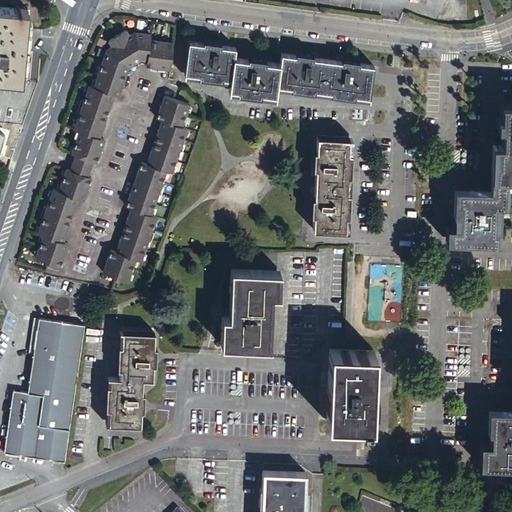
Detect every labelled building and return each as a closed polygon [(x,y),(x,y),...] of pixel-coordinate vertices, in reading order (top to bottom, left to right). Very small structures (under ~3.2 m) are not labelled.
[(0,5),(0,15),(10,17),(11,8),(27,10),(24,37),(28,37),(31,9),(22,8),(19,7),(0,5)] [(0,77),(23,80),(28,37),(24,37),(27,10),(11,8),(10,17),(0,15),(0,77)] [(112,38),(115,43),(132,34),(129,27),(112,38)] [(121,91),(130,64),(143,56),(148,57),(148,64),(172,68),(176,42),(152,39),(153,33),(137,31),(132,34),(115,43),(110,47),(97,83),(93,82),(77,126),(82,128),(74,150),(78,151),(94,156),(98,158),(107,136),(101,134),(117,90),(121,91)] [(282,62),(268,61),(251,59),(251,62),(245,61),(246,58),(237,57),(238,47),(228,45),(228,48),(222,48),(223,44),(206,42),(191,41),(186,72),(201,73),(224,77),(232,78),(231,88),(240,89),(263,92),(277,93),(278,84),(293,86),(316,89),(333,91),(357,94),(371,96),(375,64),(361,63),(344,61),(338,60),(337,60),(321,57),(320,61),(315,60),(315,57),(298,55),(283,53),(282,62)] [(0,123),(24,126),(40,82),(32,81),(31,85),(22,82),(23,80),(0,77),(0,123)] [(190,103),(166,94),(158,116),(163,118),(148,162),(142,160),(126,204),(131,206),(116,249),(111,247),(103,270),(127,278),(134,256),(139,258),(156,214),(150,212),(166,169),(172,170),(188,126),(182,124),(190,103)] [(511,98),(503,98),(503,139),(497,139),(496,157),(494,156),(493,181),(505,181),(508,181),(509,174),(511,174),(511,98)] [(314,213),(314,227),(346,228),(346,215),(347,191),(348,174),(349,151),(349,137),(317,135),(317,149),(316,167),(318,167),(319,173),(316,173),(315,190),(318,190),(318,195),(315,195),(314,213)] [(94,156),(78,151),(74,162),(72,166),(88,172),(90,167),(94,156)] [(88,172),(72,166),(69,164),(61,186),(55,184),(39,231),(44,232),(37,254),(60,263),(68,240),(63,239),(80,194),(85,195),(93,173),(88,172)] [(505,181),(493,181),(492,186),(457,184),(456,198),(459,198),(459,223),(450,223),(449,236),(496,239),(496,227),(494,226),(495,203),(504,203),(505,181)] [(233,270),(231,308),(234,308),(234,316),(231,316),(231,317),(224,316),(223,344),(266,346),(268,294),(275,295),(276,272),(233,270)] [(4,449),(64,458),(84,321),(38,315),(36,329),(27,389),(23,388),(13,387),(4,449)] [(31,329),(23,388),(27,389),(36,329),(31,329)] [(153,330),(122,329),(121,344),(120,368),(119,375),(110,375),(109,383),(108,407),(107,421),(139,423),(140,408),(141,390),(138,390),(138,385),(141,385),(141,376),(151,376),(151,367),(148,367),(148,361),(152,362),(152,345),(153,330)] [(373,386),(374,348),(331,347),(329,347),(328,373),(333,372),(332,385),(328,385),(327,403),(327,419),(363,420),(363,423),(370,423),(370,420),(372,420),(373,404),(373,386)] [(511,406),(492,405),(490,438),(483,438),(483,460),(511,461),(511,406)] [(263,469),(262,510),(264,511),(304,511),(305,470),(263,469)] [(183,511),(175,503),(166,511),(183,511)]
